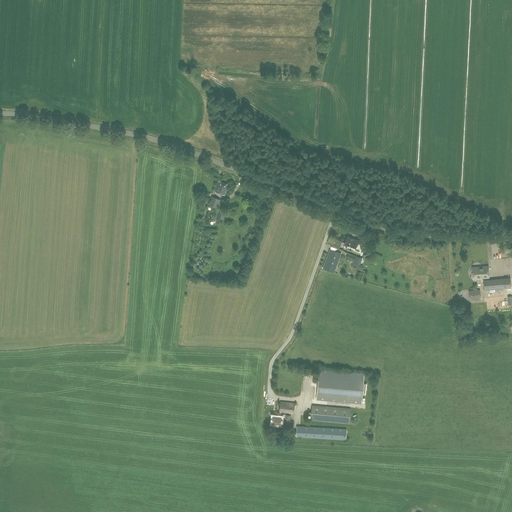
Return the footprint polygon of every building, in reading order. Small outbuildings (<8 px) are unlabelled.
[(218,180),(214,191),(225,194),(228,184),(218,180)] [(217,208),(220,199),(212,196),(208,204),(217,208)] [(224,210),(217,208),(213,217),(220,220),(224,210)] [(358,240),(347,236),(344,244),(355,248),(358,240)] [(323,268),(334,272),(341,253),(329,249),(323,268)] [(488,265),(471,267),(472,278),(489,277),(488,265)] [(504,278),(483,280),(484,289),(497,288),(497,291),(502,290),(502,288),(505,287),(505,288),(511,287),(510,278),(504,278)] [(480,290),(469,291),(470,298),(480,297),(480,290)] [(319,369),(316,399),(361,403),(362,394),(364,394),(365,383),(363,383),(364,373),(319,369)] [(272,423),(280,423),(281,421),(284,421),(284,422),(290,423),(291,415),(285,414),(281,414),(281,412),(293,414),(294,403),(280,401),(279,412),(276,412),(275,416),(273,416),(272,423)] [(349,423),(350,409),(312,405),(310,420),(349,423)] [(346,429),(297,426),(296,436),(346,439),(346,429)]
